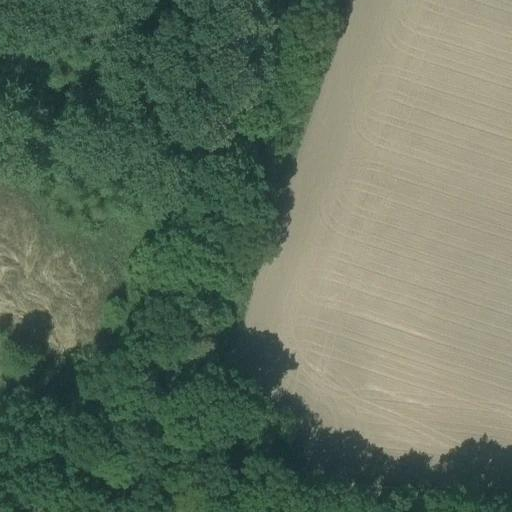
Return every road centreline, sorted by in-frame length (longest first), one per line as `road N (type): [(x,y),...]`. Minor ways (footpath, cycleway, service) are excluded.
road 1 (track): [(269,0),(84,496)]
road 2 (track): [(0,503),(170,490),(357,493),(504,511)]
